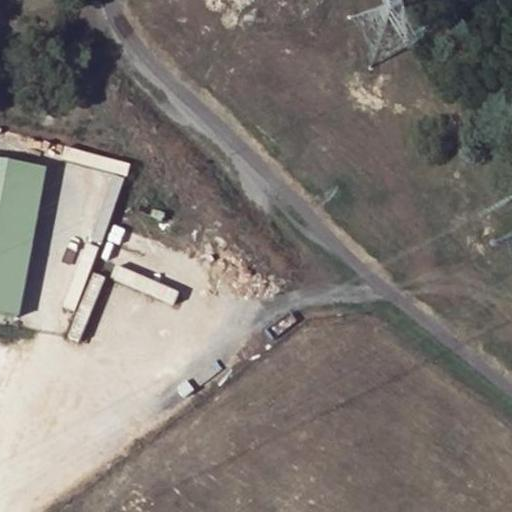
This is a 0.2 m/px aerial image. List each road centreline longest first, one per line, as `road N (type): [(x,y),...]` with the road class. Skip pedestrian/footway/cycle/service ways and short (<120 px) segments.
road 1 (unknown): [(511,395),(294,206),(143,57),(108,0)]
road 2 (track): [(14,511),(28,494),(289,309),(367,271)]
